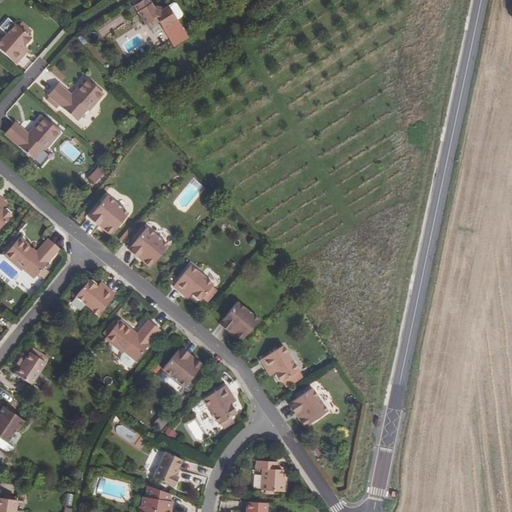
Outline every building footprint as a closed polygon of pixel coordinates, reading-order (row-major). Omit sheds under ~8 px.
[(153,2),(151,0),(143,0),(136,5),(140,11),(153,2)] [(153,2),(140,11),(148,23),(154,20),(161,21),(165,27),(184,16),(184,13),(178,3),(176,2),(163,10),(157,8),(153,2)] [(29,44),(32,41),(32,38),(33,37),(30,34),(27,31),(30,28),(25,24),(22,27),(20,25),(19,26),(12,19),(4,28),(11,35),(0,47),(18,63),(27,53),(23,49),(25,45),(26,44),(29,44)] [(89,111),(104,94),(86,78),(75,91),(78,93),(74,97),(72,95),(59,84),(49,96),(78,122),(88,111),(89,111)] [(78,122),(83,126),(93,116),(88,111),(78,122)] [(46,150),(60,132),(41,116),(31,129),(33,131),(29,136),(27,134),(14,124),(4,135),(35,160),(44,148),(46,150)] [(88,178),(95,184),(103,174),(95,168),(88,178)] [(128,214),(106,197),(89,218),(101,228),(103,227),(105,229),(105,231),(109,235),(113,234),(128,214)] [(0,228),(11,216),(11,212),(7,209),(0,219),(0,228)] [(152,266),(169,246),(146,228),(144,230),(141,235),(138,232),(132,240),(134,242),(128,250),(140,259),(143,259),(144,260),(144,263),(149,266),(152,266)] [(34,279),(59,249),(47,239),(36,252),(35,254),(30,250),(32,248),(19,238),(4,257),(21,271),(22,269),(34,279)] [(212,286),(189,268),(174,287),(184,295),(188,290),(192,293),(193,294),(193,297),(197,300),(199,299),(200,301),(212,286)] [(84,300),(96,284),(92,280),(89,281),(77,295),(84,300)] [(89,305),(101,291),(97,287),(96,287),(96,284),(84,300),(89,305)] [(100,313),(115,294),(105,286),(101,291),(89,305),(100,313)] [(243,339),(258,319),(235,302),(218,324),(230,333),(233,332),(235,335),(234,337),(239,340),(243,339)] [(136,361),(160,331),(148,321),(137,334),(136,336),(131,333),(133,330),(120,320),(105,339),(123,353),(124,351),(136,361)] [(180,348),(162,370),(183,388),(201,366),(195,361),(193,362),(191,361),(191,358),(180,348)] [(296,372),(281,348),(260,360),(267,371),(273,368),(275,373),(276,373),(275,376),(278,381),(280,381),(281,382),(296,372)] [(45,364),(29,354),(15,376),(32,386),(45,364)] [(235,414),(235,409),(233,406),(231,407),(230,405),(227,400),(232,397),(225,385),(203,400),(218,425),(220,425),(222,427),(228,424),(226,420),(231,417),(235,414)] [(328,412),(312,389),(289,404),(297,416),(300,416),(302,418),(300,422),(303,426),(307,426),(328,412)] [(235,402),(232,397),(227,400),(230,405),(235,402)] [(22,430),(26,420),(4,410),(1,418),(0,419),(0,437),(2,439),(13,444),(20,429),(22,430)] [(234,423),(231,417),(226,420),(228,424),(222,427),(224,430),(234,423)] [(195,420),(187,424),(196,439),(203,435),(195,420)] [(13,444),(2,439),(1,443),(2,447),(15,453),(20,450),(21,447),(13,444)] [(165,453),(154,476),(175,486),(180,476),(177,475),(180,468),(179,468),(182,461),(165,453)] [(284,493),(285,485),(282,485),(283,478),(283,472),(277,471),(278,463),(257,461),(257,470),(263,470),(262,490),(262,491),(284,493)] [(169,509),(171,501),(172,494),(149,486),(147,497),(145,496),(143,508),(138,509),(137,511),(171,511),(172,510),(169,509)] [(67,492),(64,504),(70,505),(73,494),(67,492)] [(3,508),(4,498),(0,497),(0,511),(9,511),(10,509),(3,508)]
